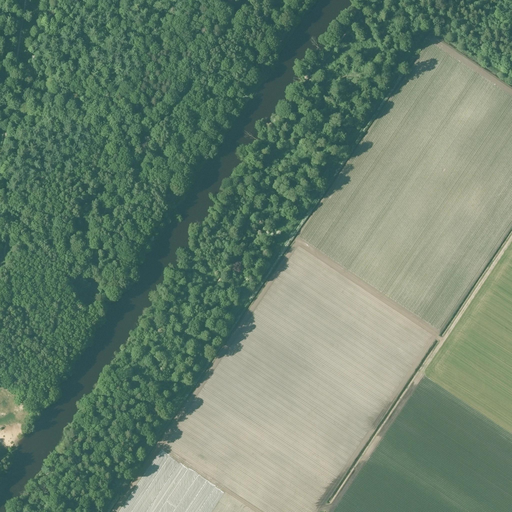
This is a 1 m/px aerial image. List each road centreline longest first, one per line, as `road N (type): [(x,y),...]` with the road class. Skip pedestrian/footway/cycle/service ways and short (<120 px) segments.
road 1 (track): [(370,0),(299,97),(241,242),(212,290),(154,368),(58,458),(21,511)]
road 2 (track): [(104,511),(431,28)]
road 3 (track): [(0,202),(103,270),(118,270),(305,0)]
